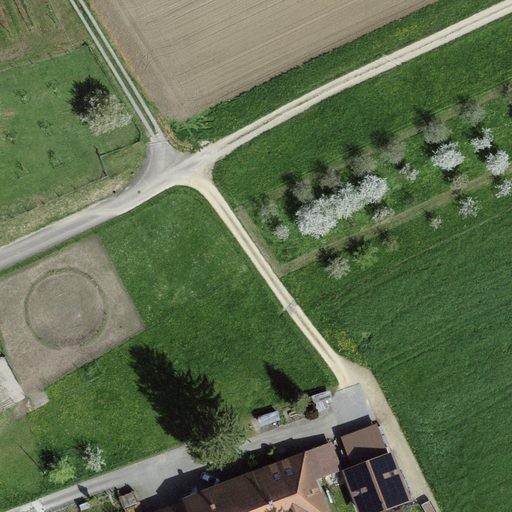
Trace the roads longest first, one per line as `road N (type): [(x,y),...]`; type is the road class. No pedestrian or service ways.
road 1 (track): [(511,14),(0,259)]
road 2 (track): [(342,410),(347,387),(330,356),(187,174)]
road 3 (track): [(77,0),(187,174)]
